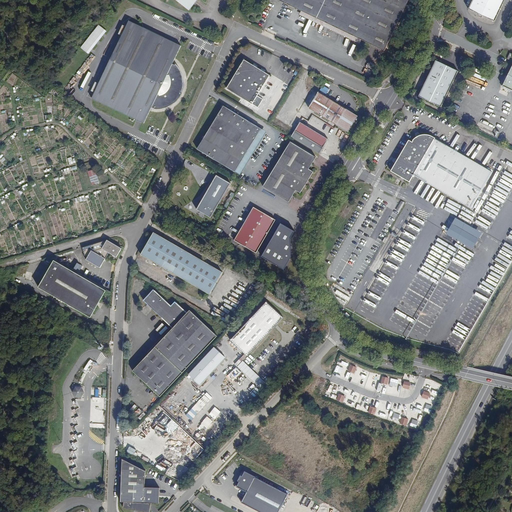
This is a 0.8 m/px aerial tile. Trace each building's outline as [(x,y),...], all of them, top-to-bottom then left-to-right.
[(175,0),(189,11),(197,0),(175,0)] [(279,0),(294,7),(361,39),(384,50),(408,0),(279,0)] [(471,0),(468,8),(478,13),(483,16),(495,21),(504,0),(471,0)] [(361,39),(294,7),(292,11),(359,44),(361,39)] [(163,37),(129,21),(126,26),(121,35),(98,83),(94,92),(91,98),(143,123),(151,107),(153,108),(153,109),(156,109),(159,109),(162,109),(165,108),(168,106),(170,106),(172,105),(173,103),(175,102),(176,101),(178,99),(179,97),(180,95),(181,93),(180,93),(179,92),(180,89),(181,87),(181,84),(181,82),(181,79),(181,75),(182,75),(181,72),(180,69),(178,67),(177,65),(175,63),(175,64),(172,63),(181,46),(170,41),(169,43),(162,40),(163,37)] [(106,30),(99,25),(81,48),(88,54),(106,30)] [(121,35),(126,26),(122,25),(118,33),(121,35)] [(460,72),(437,59),(418,94),(441,106),(460,72)] [(253,65),(244,60),(227,88),(258,107),(263,99),(257,95),(269,75),(264,72),(260,70),(256,67),(253,65)] [(511,66),(507,77),(505,80),(502,86),(507,88),(511,90),(511,66)] [(346,108),(318,92),(308,108),(348,132),(357,115),(352,112),(346,108)] [(261,129),(223,106),(197,149),(235,172),(261,129)] [(328,139),(300,122),(291,137),(319,154),(328,139)] [(261,129),(235,172),(240,175),(266,132),(261,129)] [(435,138),(430,137),(427,137),(423,138),(420,138),(416,139),(412,140),(412,141),(412,142),(409,141),(391,171),(409,182),(413,175),(471,209),(492,172),(434,138),(435,138)] [(316,158),(291,142),(264,187),(289,202),(296,191),(301,193),(313,172),(309,170),(316,158)] [(92,185),(99,182),(96,174),(89,176),(92,185)] [(230,184),(216,175),(196,209),(210,217),(230,184)] [(489,197),(478,212),(491,221),(501,205),(489,197)] [(275,220),(254,207),(234,240),(256,253),(275,220)] [(481,233),(455,217),(446,233),(472,248),(481,233)] [(294,231),(281,223),(261,256),(284,269),(290,257),(290,237),(294,231)] [(222,272),(154,232),(141,254),(207,292),(203,299),(205,300),(209,293),(209,294),(212,289),(213,290),(217,283),(216,283),(222,272)] [(331,264),(343,243),(336,239),(324,260),(331,264)] [(107,240),(83,248),(86,259),(100,267),(109,252),(117,257),(121,250),(122,249),(107,240)] [(106,290),(55,261),(39,287),(89,316),(92,311),(94,312),(106,290)] [(369,301),(377,306),(393,275),(382,269),(380,271),(385,274),(383,278),(377,275),(364,299),(369,301)] [(191,310),(189,312),(188,312),(181,306),(176,301),(176,302),(172,305),(155,289),(144,300),(149,304),(150,304),(153,307),(153,308),(163,317),(163,318),(174,328),(163,339),(162,338),(160,340),(161,341),(158,345),(151,351),(150,350),(148,353),(149,354),(134,370),(161,396),(191,364),(218,336),(213,331),(191,310)] [(284,317),(267,302),(231,340),(248,355),(284,317)] [(226,357),(214,346),(188,374),(199,385),(226,357)] [(237,366),(262,389),(267,384),(245,363),(250,358),(248,355),(237,366)] [(84,368),(89,372),(95,363),(90,360),(84,368)] [(335,371),(342,373),(345,365),(338,363),(335,371)] [(75,394),(83,394),(85,391),(82,385),(76,385),(73,390),(75,394)] [(203,408),(207,397),(200,394),(196,405),(203,408)] [(144,470),(123,459),(121,501),(124,501),(124,507),(146,511),(150,511),(151,502),(158,503),(159,487),(144,487),(144,470)] [(247,492),(254,478),(255,476),(245,471),(242,476),(240,475),(237,481),(239,482),(236,487),(247,492)] [(277,511),(286,495),(254,478),(247,492),(242,501),(262,511),(277,511)]
